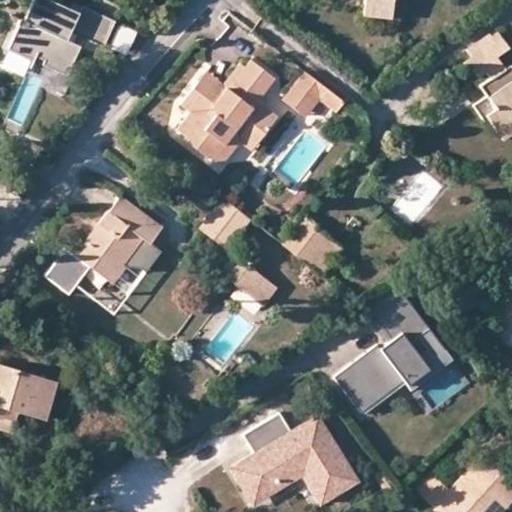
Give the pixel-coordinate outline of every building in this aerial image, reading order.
[(98,43),(109,16),(78,5),(75,12),(52,3),(53,0),(29,0),(24,15),(45,22),(42,31),(13,20),(11,25),(13,26),(3,51),(30,61),(33,56),(41,59),(39,65),(64,74),(71,58),(76,44),(51,34),(54,26),(98,43)] [(334,0),(335,3),(363,5),(362,13),(389,16),(390,0),(334,0)] [(485,94),(474,104),(482,117),(486,116),(503,138),(511,132),(511,69),(511,70),(507,64),(502,65),(494,54),(507,46),(496,29),(490,34),(487,31),(465,47),(469,53),(463,60),(468,69),(472,66),(477,73),(484,69),(489,76),(496,87),(485,94)] [(247,137),(253,142),(260,133),(259,130),(262,127),(264,128),(273,114),(260,103),(257,91),(270,74),(247,57),(242,64),(235,60),(218,82),(217,85),(219,86),(213,92),(193,77),(175,101),(185,108),(171,126),(178,132),(176,138),(206,161),(224,137),(231,142),(247,137)] [(342,100),(300,68),(274,104),(290,117),(309,92),(315,96),(335,111),(342,100)] [(217,85),(218,82),(200,69),(193,77),(213,92),(219,86),(217,85)] [(479,83),(485,94),(496,87),(489,76),(479,83)] [(309,92),(290,117),(296,122),(315,96),(309,92)] [(216,167),(233,144),(231,142),(224,137),(206,161),(216,167)] [(245,152),(253,142),(247,137),(231,142),(233,144),(245,152)] [(139,266),(144,270),(160,249),(149,240),(161,225),(120,194),(76,253),(66,245),(45,273),(70,292),(88,268),(108,283),(121,265),(125,268),(139,266)] [(250,217),(224,196),(200,228),(227,249),(250,217)] [(304,214),(282,242),(322,273),(343,246),(304,214)] [(248,264),(233,253),(219,270),(235,282),(263,303),(277,286),(248,264)] [(511,257),(509,257),(495,305),(511,310),(511,257)] [(442,349),(391,284),(363,306),(386,337),(331,378),(358,413),(442,349)] [(77,352),(90,336),(77,326),(65,343),(77,352)] [(110,352),(90,336),(77,352),(96,367),(110,352)] [(0,415),(14,419),(16,410),(43,418),(55,380),(0,364),(0,415)] [(319,500),(355,477),(314,413),(289,430),(276,410),(240,433),(253,453),(234,465),(254,496),(299,467),(319,500)] [(0,428),(10,431),(14,419),(0,415),(0,428)] [(498,511),(511,497),(511,443),(504,436),(450,493),(431,475),(415,491),(434,509),(434,511),(498,511)] [(131,475),(97,468),(92,493),(127,499),(131,475)]
